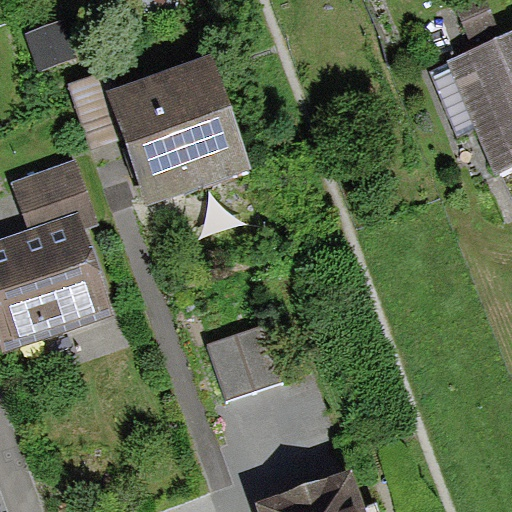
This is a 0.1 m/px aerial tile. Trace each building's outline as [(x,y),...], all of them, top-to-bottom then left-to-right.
[(498,30),(486,0),(484,0),(457,10),(468,41),(498,30)] [(67,23),(24,38),(38,78),(81,63),(67,23)] [(511,174),(511,40),(429,75),(456,142),(476,134),(495,181),(511,174)] [(213,64),(107,100),(122,144),(146,216),(253,180),(213,64)] [(91,155),(122,144),(107,100),(99,80),(68,90),(91,155)] [(77,164),(12,187),(29,236),(79,218),(85,235),(100,230),(77,164)] [(29,236),(0,246),(0,351),(4,362),(116,322),(85,235),(79,218),(29,236)] [(266,329),(207,349),(226,404),(285,384),(266,329)] [(364,511),(355,482),(262,511),(364,511)]
